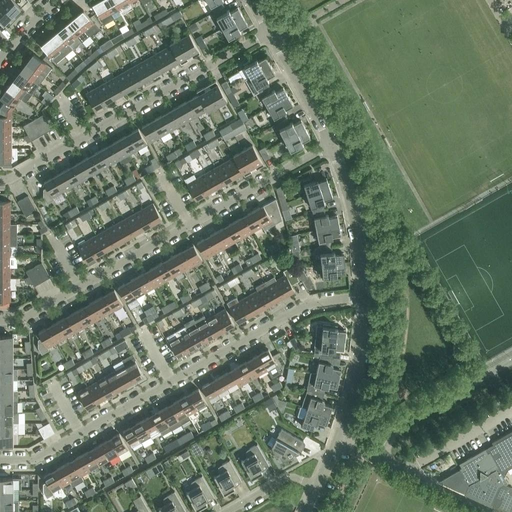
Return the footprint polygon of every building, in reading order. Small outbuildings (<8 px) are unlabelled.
[(12,0),(0,0),(0,4),(11,16),(20,7),(12,0)] [(113,19),(102,0),(100,0),(93,4),(93,3),(92,3),(101,19),(104,24),(113,19)] [(120,8),(115,0),(102,0),(113,19),(114,18),(113,18),(120,14),(117,9),(120,8)] [(129,3),(127,0),(115,0),(120,8),(122,13),(132,8),(129,3)] [(206,0),(213,12),(223,6),(221,1),(222,0),(206,0)] [(0,21),(3,24),(11,16),(0,4),(0,21)] [(226,11),(223,6),(213,12),(222,28),(242,16),(237,8),(230,12),(229,10),(226,11)] [(94,23),(82,9),(82,10),(83,11),(75,17),(74,16),(85,30),(94,23)] [(179,10),(174,14),(176,18),(182,15),(179,10)] [(171,22),(176,18),(174,14),(168,17),(171,22)] [(85,30),(74,16),(74,17),(67,24),(66,23),(77,37),(85,30)] [(247,25),(242,16),(222,28),(229,40),(235,36),(234,34),(240,31),(239,29),(247,25)] [(168,17),(163,20),(166,25),(171,22),(168,17)] [(160,28),(166,25),(163,20),(157,23),(160,28)] [(77,37),(66,23),(65,24),(66,24),(58,31),(58,30),(57,30),(72,48),(81,41),(77,37)] [(72,48),(57,30),(58,31),(50,38),(49,37),(64,55),(72,48)] [(118,40),(124,37),(122,33),(116,37),(111,40),(113,44),(118,40)] [(169,44),(170,45),(179,61),(181,64),(190,58),(188,59),(185,55),(190,53),(192,57),(200,53),(188,33),(169,44)] [(195,38),(201,48),(206,46),(200,35),(195,38)] [(64,55),(49,37),(49,38),(42,45),(41,44),(40,44),(56,63),(64,55)] [(109,39),(105,42),(108,47),(113,44),(109,39)] [(170,45),(160,51),(169,66),(179,61),(170,45)] [(99,53),(102,51),(100,47),(96,49),(91,54),(94,57),(99,53)] [(160,51),(151,56),(160,72),(169,66),(160,51)] [(32,53),(33,54),(27,62),(26,61),(26,62),(45,76),(51,67),(32,53)] [(86,64),(94,57),(91,54),(83,61),(86,64)] [(151,56),(142,61),(151,77),(160,72),(151,56)] [(257,61),(256,59),(250,62),(249,61),(243,64),(248,73),(249,76),(270,65),(265,56),(257,61)] [(83,67),(86,64),(83,61),(80,63),(75,68),(78,71),(83,67)] [(142,61),(132,67),(141,82),(151,77),(142,61)] [(45,76),(26,62),(26,63),(20,71),(19,70),(38,85),(45,76)] [(270,65),(249,76),(244,79),(253,95),(258,92),(269,86),(266,81),(268,80),(267,78),(275,73),(270,65)] [(132,67),(123,72),(132,88),(141,82),(132,67)] [(38,85),(19,70),(19,71),(20,71),(14,79),(13,79),(32,93),(38,85)] [(123,72),(114,77),(122,93),(132,88),(123,72)] [(122,93),(114,77),(104,83),(113,98),(122,93)] [(32,93),(13,79),(12,79),(13,80),(7,88),(6,87),(20,98),(25,102),(32,93)] [(227,100),(215,80),(205,86),(206,86),(208,85),(210,89),(206,92),(204,87),(196,91),(198,94),(207,110),(207,111),(227,100)] [(220,83),(226,94),(232,91),(226,81),(220,83)] [(104,83),(95,88),(104,104),(113,98),(104,83)] [(272,91),(269,86),(258,92),(267,108),(288,96),(283,88),(275,92),(274,90),(272,91)] [(20,98),(6,87),(6,88),(7,88),(1,97),(0,96),(4,100),(0,105),(0,107),(11,111),(20,98)] [(95,88),(85,93),(94,109),(104,104),(95,88)] [(45,90),(42,95),(44,96),(50,101),(51,100),(54,97),(45,90)] [(198,94),(192,98),(189,100),(197,115),(207,110),(198,94)] [(292,105),(288,96),(267,108),(275,124),(287,118),(284,112),(286,111),(285,109),(292,105)] [(189,100),(185,101),(179,105),(188,121),(197,115),(189,100)] [(179,105),(173,108),(170,110),(178,126),(188,121),(179,105)] [(0,125),(11,126),(11,111),(0,107),(0,125)] [(170,110),(167,112),(160,116),(169,131),(178,126),(170,110)] [(43,114),(38,117),(47,131),(52,128),(43,114)] [(160,116),(154,119),(151,121),(160,137),(169,131),(160,116)] [(47,131),(38,117),(33,120),(41,134),(47,131)] [(290,123),(287,118),(275,124),(284,140),(305,129),(301,120),(293,124),(292,122),(290,123)] [(41,134),(33,120),(28,123),(36,137),(41,134)] [(151,121),(148,123),(141,126),(150,142),(160,137),(151,121)] [(36,137),(28,123),(22,126),(27,134),(31,140),(36,137)] [(0,136),(11,137),(11,126),(0,125),(0,136)] [(138,128),(131,132),(128,134),(137,149),(147,144),(138,128)] [(310,138),(305,129),(284,140),(286,143),(291,152),(297,149),(296,147),(303,144),(302,142),(310,138)] [(128,134),(125,136),(119,139),(128,155),(137,149),(128,134)] [(0,147),(11,148),(11,137),(0,136),(0,147)] [(119,139),(113,143),(109,144),(118,160),(128,155),(119,139)] [(109,144),(106,146),(100,150),(109,165),(118,160),(109,144)] [(233,156),(233,157),(242,173),(244,176),(254,170),(251,171),(249,167),(253,164),(256,169),(263,165),(252,145),(233,156)] [(11,159),(11,148),(0,147),(0,165),(12,165),(12,164),(11,164),(11,160),(12,160),(12,159),(11,159)] [(258,150),(264,160),(269,157),(264,147),(258,150)] [(100,150),(94,153),(91,155),(99,171),(109,165),(100,150)] [(91,155),(87,157),(81,160),(90,176),(99,171),(91,155)] [(233,157),(224,162),(233,178),(242,173),(233,157)] [(81,160),(75,164),(72,166),(81,181),(90,176),(81,160)] [(224,162),(215,167),(224,183),(233,178),(224,162)] [(72,166),(69,168),(62,171),(71,187),(81,181),(72,166)] [(224,183),(215,167),(205,173),(214,188),(224,183)] [(62,171),(56,175),(53,176),(62,192),(71,187),(62,171)] [(205,173),(196,178),(205,194),(214,188),(205,173)] [(53,176),(50,178),(43,182),(46,187),(43,189),(43,197),(46,204),(54,199),(53,197),(62,192),(53,176)] [(196,178),(186,184),(195,199),(205,194),(196,178)] [(306,191),(307,195),(329,188),(326,178),(318,181),(317,179),(310,181),(310,179),(303,181),(306,191)] [(108,195),(112,193),(109,188),(105,190),(105,191),(100,193),(103,198),(108,195)] [(332,197),(329,188),(307,195),(312,212),(324,209),(322,203),(324,202),(324,200),(332,197)] [(28,195),(22,198),(31,213),(36,210),(28,195)] [(279,198),(282,210),(288,208),(284,197),(279,198)] [(31,213),(22,198),(17,201),(25,216),(31,213)] [(275,198),(263,205),(253,210),(262,226),(264,230),(282,219),(275,198)] [(0,213),(10,213),(10,201),(0,200),(0,213)] [(152,203),(143,208),(152,224),(161,218),(152,203)] [(143,208),(134,213),(142,229),(152,224),(143,208)] [(325,215),(324,209),(312,212),(316,229),(339,225),(337,215),(328,217),(328,215),(325,215)] [(253,210),(247,214),(244,216),(253,231),(262,226),(253,210)] [(10,224),(10,213),(0,213),(0,223),(10,224)] [(134,213),(124,219),(133,234),(142,229),(134,213)] [(244,216),(240,218),(234,221),(243,237),(253,231),(244,216)] [(124,219),(115,224),(123,240),(133,234),(124,219)] [(234,221),(228,225),(225,226),(234,242),(243,237),(234,221)] [(10,224),(0,223),(0,234),(16,235),(16,224),(10,224)] [(115,224),(105,230),(114,245),(123,240),(115,224)] [(341,235),(339,225),(316,229),(319,247),(331,245),(330,239),(332,239),(332,236),(341,235)] [(225,226),(222,228),(215,232),(224,247),(234,242),(225,226)] [(114,245),(105,230),(96,235),(105,251),(114,245)] [(215,232),(209,235),(206,237),(215,253),(224,247),(215,232)] [(16,235),(0,234),(0,245),(16,245),(16,235)] [(96,235),(86,240),(95,256),(105,251),(96,235)] [(206,237),(203,239),(196,242),(205,258),(215,253),(206,237)] [(86,240),(77,246),(86,261),(95,256),(86,240)] [(193,244),(186,248),(183,250),(192,265),(202,260),(193,244)] [(16,245),(0,245),(0,256),(10,256),(16,256),(16,245)] [(332,252),(331,245),(319,247),(321,265),(344,263),(343,253),(335,254),(334,252),(332,252)] [(183,250),(180,252),(174,255),(183,271),(192,265),(183,250)] [(174,255),(168,259),(164,260),(173,276),(183,271),(174,255)] [(10,256),(0,256),(0,267),(10,267),(10,256)] [(164,260),(161,262),(155,266),(164,282),(173,276),(164,260)] [(41,262),(36,265),(44,280),(50,277),(41,262)] [(345,272),(344,263),(321,265),(322,279),(330,278),(330,276),(337,275),(337,273),(345,272)] [(44,280),(36,265),(31,268),(39,283),(44,280)] [(155,266),(149,269),(146,271),(154,287),(164,282),(155,266)] [(299,280),(290,266),(282,271),(285,275),(276,280),(284,295),(294,290),(291,285),(299,280)] [(10,267),(0,267),(0,277),(10,278),(10,267)] [(295,270),(301,280),(307,277),(301,267),(295,270)] [(39,283),(31,268),(25,271),(28,276),(32,282),(34,286),(39,283)] [(146,271),(142,273),(136,276),(145,292),(154,287),(146,271)] [(136,276),(130,280),(127,282),(136,298),(145,292),(136,276)] [(234,284),(239,281),(236,276),(227,281),(230,286),(234,284)] [(10,278),(0,277),(0,288),(10,289),(16,289),(16,278),(10,278)] [(276,280),(266,285),(275,301),(284,295),(276,280)] [(266,285),(264,281),(255,287),(257,290),(266,306),(275,301),(266,285)] [(127,282),(124,284),(117,287),(126,303),(136,298),(127,282)] [(10,300),(10,289),(0,288),(0,300),(10,301),(10,300)] [(114,289),(107,293),(104,295),(113,310),(123,305),(114,289)] [(214,289),(204,294),(207,299),(217,294),(214,289)] [(257,290),(247,296),(256,311),(266,306),(257,290)] [(104,295),(101,296),(95,300),(104,316),(113,310),(104,295)] [(247,296),(238,301),(247,317),(256,311),(247,296)] [(247,317),(238,301),(236,297),(226,302),(237,322),(247,317)] [(95,300),(88,303),(85,305),(94,321),(104,316),(95,300)] [(85,305),(82,307),(76,311),(85,326),(94,321),(85,305)] [(225,308),(215,314),(224,330),(234,324),(225,308)] [(76,311),(70,314),(66,316),(75,332),(85,326),(76,311)] [(215,314),(206,319),(215,335),(224,330),(215,314)] [(206,319),(203,315),(194,320),(196,324),(205,340),(215,335),(206,319)] [(66,316),(63,318),(57,321),(66,337),(75,332),(66,316)] [(57,321),(51,325),(48,327),(56,342),(66,337),(57,321)] [(196,324),(187,330),(196,345),(205,340),(196,324)] [(322,324),(322,326),(316,326),(315,337),(321,338),(344,340),(345,330),(337,329),(337,327),(330,326),(330,324),(322,324)] [(187,330),(185,326),(175,331),(187,351),(196,345),(187,330)] [(48,327),(44,328),(38,332),(41,337),(37,339),(37,347),(41,354),(49,350),(47,347),(56,342),(48,327)] [(175,331),(165,337),(167,342),(168,341),(177,356),(187,351),(175,331)] [(0,335),(0,346),(12,347),(12,336),(0,335)] [(289,339),(295,350),(300,347),(294,336),(289,339)] [(343,350),(344,340),(321,338),(315,337),(313,354),(319,355),(331,357),(332,351),(334,351),(335,349),(343,350)] [(114,346),(116,351),(117,351),(117,352),(128,346),(125,339),(114,346)] [(0,357),(12,358),(12,347),(0,346),(0,357)] [(111,354),(116,351),(114,346),(108,349),(104,351),(107,356),(111,354)] [(278,352),(272,356),(268,349),(258,354),(267,370),(276,365),(278,367),(285,363),(278,352)] [(258,354),(252,358),(249,360),(258,375),(267,370),(258,354)] [(330,364),(331,357),(319,355),(316,373),(338,378),(341,368),(332,366),(332,364),(330,364)] [(0,368),(12,369),(12,358),(0,357),(0,368)] [(125,365),(121,360),(112,365),(115,371),(124,386),(133,381),(125,365)] [(125,365),(133,381),(143,375),(134,360),(125,365)] [(249,360),(245,361),(239,365),(248,381),(258,375),(249,360)] [(79,372),(88,367),(85,362),(76,367),(79,372)] [(239,365),(233,368),(230,370),(239,386),(248,381),(239,365)] [(0,379),(12,379),(12,369),(0,368),(0,379)] [(230,370),(227,372),(221,376),(229,391),(239,386),(230,370)] [(115,371),(106,376),(115,392),(124,386),(115,371)] [(338,378),(316,373),(310,372),(307,389),(323,394),(325,387),(327,388),(328,386),(336,387),(338,378)] [(106,376),(96,381),(105,397),(115,392),(106,376)] [(221,376),(214,379),(211,381),(220,397),(229,391),(221,376)] [(12,379),(0,379),(0,390),(17,390),(17,379),(12,379)] [(96,381),(87,387),(96,402),(105,397),(96,381)] [(211,381),(208,383),(201,386),(210,402),(220,397),(211,381)] [(87,387),(77,392),(86,408),(96,402),(87,387)] [(198,388),(192,392),(188,394),(197,409),(207,404),(198,388)] [(323,394),(307,389),(301,406),(329,415),(332,405),(323,403),(324,401),(322,400),(323,394)] [(17,390),(0,390),(0,400),(17,401),(17,390)] [(188,394),(185,396),(179,399),(188,415),(197,409),(188,394)] [(272,397),(265,401),(270,410),(277,406),(272,397)] [(179,399),(173,403),(170,404),(181,424),(190,419),(188,415),(179,399)] [(17,401),(0,400),(0,411),(17,412),(17,401)] [(170,404),(166,406),(160,410),(171,429),(181,424),(170,404)] [(329,415),(301,406),(301,407),(300,408),(297,416),(298,417),(303,419),(301,425),(300,424),(300,425),(313,429),(313,428),(314,423),(317,424),(317,421),(326,424),(329,415)] [(160,410),(154,413),(151,415),(160,431),(162,435),(171,429),(160,410)] [(230,415),(227,410),(218,415),(221,420),(230,415)] [(17,412),(0,411),(0,422),(18,423),(18,412),(17,412)] [(151,415),(147,417),(141,420),(150,436),(160,431),(151,415)] [(141,420),(135,424),(132,426),(141,441),(150,436),(141,420)] [(18,423),(0,422),(0,433),(18,433),(18,423)] [(49,422),(43,425),(49,436),(54,433),(49,422)] [(49,436),(43,425),(38,429),(44,439),(49,436)] [(132,426),(129,428),(122,431),(131,447),(141,441),(132,426)] [(293,453),(295,450),(300,453),(301,452),(300,451),(304,445),(301,443),(302,442),(303,442),(303,441),(281,428),(271,446),(271,447),(276,454),(278,453),(282,461),(294,454),(293,453)] [(511,430),(491,442),(493,444),(494,446),(491,447),(501,464),(503,463),(507,469),(511,466),(511,430)] [(0,444),(12,445),(12,433),(0,433),(0,444)] [(119,433),(112,437),(109,439),(118,454),(128,449),(119,433)] [(179,444),(189,438),(186,433),(177,439),(179,444)] [(109,439),(106,440),(100,444),(109,460),(118,454),(109,439)] [(170,449),(179,444),(177,439),(167,444),(170,449)] [(262,472),(259,467),(267,462),(268,465),(269,465),(257,443),(256,444),(249,448),(247,449),(246,451),(245,453),(246,455),(247,457),(241,460),(251,478),(262,472)] [(100,444),(94,447),(90,449),(99,465),(109,460),(100,444)] [(90,449),(87,451),(81,455),(90,470),(99,465),(90,449)] [(444,479),(439,482),(464,494),(503,511),(504,511),(511,500),(511,488),(505,485),(504,483),(506,482),(507,483),(504,476),(503,476),(489,451),(487,453),(485,449),(459,463),(461,468),(460,468),(459,469),(460,470),(444,479)] [(81,455),(75,458),(72,460),(80,476),(90,470),(81,455)] [(234,488),(231,482),(239,478),(241,481),(241,480),(229,459),(229,460),(220,465),(218,467),(217,469),(218,471),(219,473),(213,476),(223,494),(234,488)] [(72,460),(68,462),(62,465),(71,481),(80,476),(72,460)] [(160,462),(145,470),(149,476),(163,468),(160,462)] [(62,465),(56,469),(53,471),(62,486),(71,481),(62,465)] [(53,471),(50,472),(43,476),(46,481),(43,483),(42,491),(46,498),(54,494),(53,491),(62,486),(53,471)] [(207,503),(204,498),(212,494),(213,496),(214,496),(202,475),(201,475),(192,481),(191,482),(190,484),(191,487),(192,489),(186,492),(196,510),(207,503)] [(0,477),(0,489),(12,489),(21,489),(20,489),(20,484),(21,484),(21,482),(20,482),(20,479),(21,479),(21,478),(0,477)] [(124,482),(128,490),(135,486),(131,478),(124,482)] [(0,500),(12,500),(12,489),(0,489),(0,500)] [(179,511),(184,509),(185,511),(186,511),(174,491),(173,491),(174,491),(165,496),(163,498),(162,500),(163,502),(164,504),(158,508),(160,511),(179,511)] [(149,511),(140,495),(139,495),(140,495),(132,500),(138,509),(133,511),(149,511)] [(0,510),(12,511),(12,500),(0,500),(0,510)]
